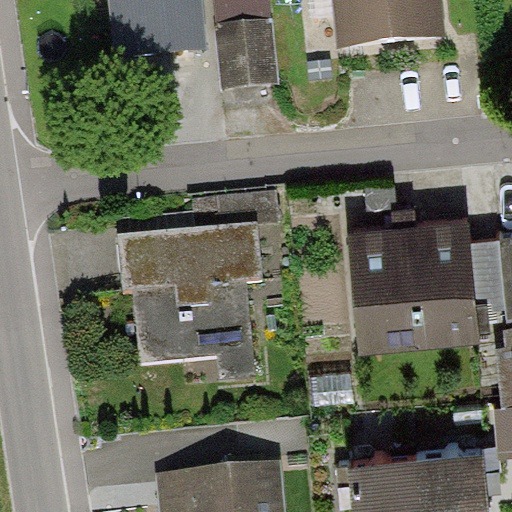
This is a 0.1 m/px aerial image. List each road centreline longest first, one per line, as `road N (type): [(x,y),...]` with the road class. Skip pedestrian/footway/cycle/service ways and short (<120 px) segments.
road 1 (residential): [(0,191),(511,131)]
road 2 (unclassified): [(0,277),(39,511)]
